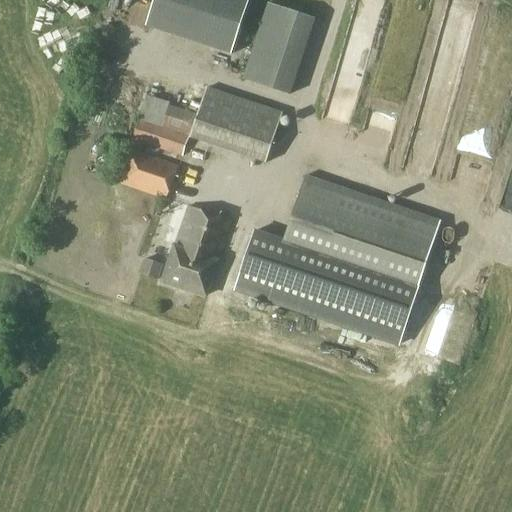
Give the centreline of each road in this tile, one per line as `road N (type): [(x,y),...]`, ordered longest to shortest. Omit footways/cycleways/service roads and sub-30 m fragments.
road 1 (track): [(350,511),(382,412),(0,262)]
road 2 (track): [(213,347),(233,246),(301,130),(338,0)]
